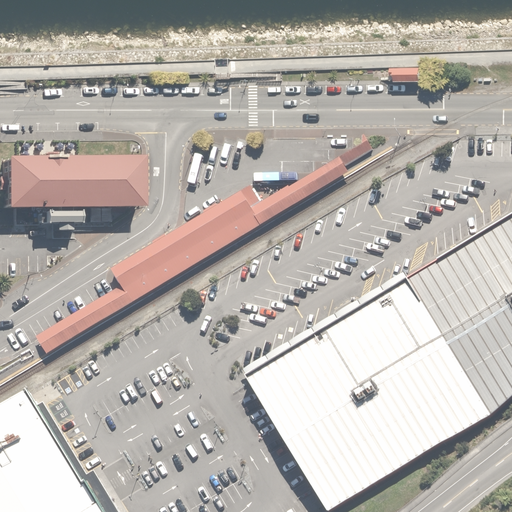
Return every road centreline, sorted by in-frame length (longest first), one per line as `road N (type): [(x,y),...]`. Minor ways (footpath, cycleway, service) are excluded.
road 1 (tertiary): [(511,109),(165,109)]
road 2 (residential): [(165,109),(164,199),(156,219),(0,322)]
road 3 (tertiary): [(165,109),(0,110)]
